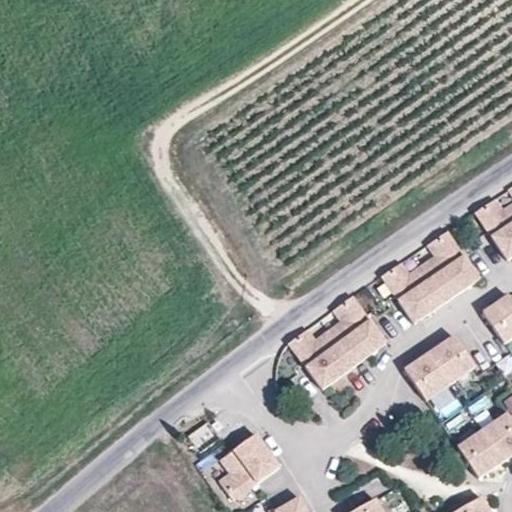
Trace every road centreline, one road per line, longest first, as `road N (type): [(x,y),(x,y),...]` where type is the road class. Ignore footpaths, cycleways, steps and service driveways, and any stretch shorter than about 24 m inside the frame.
road 1 (track): [(304,314),(272,307),(245,288),(174,190),(159,147),(176,121),(362,0)]
road 2 (unclassified): [(511,169),(234,367)]
road 3 (residential): [(511,285),(404,353),(370,423),(298,467)]
road 4 (unclassified): [(234,367),(54,511)]
